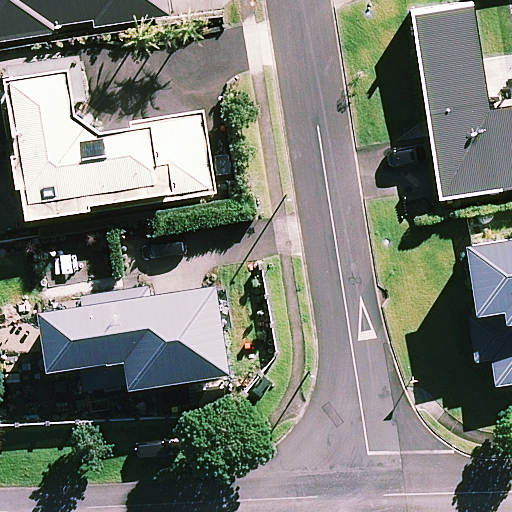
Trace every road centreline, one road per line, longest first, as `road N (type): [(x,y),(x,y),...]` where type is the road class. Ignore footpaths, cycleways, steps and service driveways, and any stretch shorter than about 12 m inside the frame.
road 1 (residential): [(300,0),(368,457),(366,495)]
road 2 (residential): [(366,495),(0,510)]
road 3 (residential): [(511,493),(366,495)]
